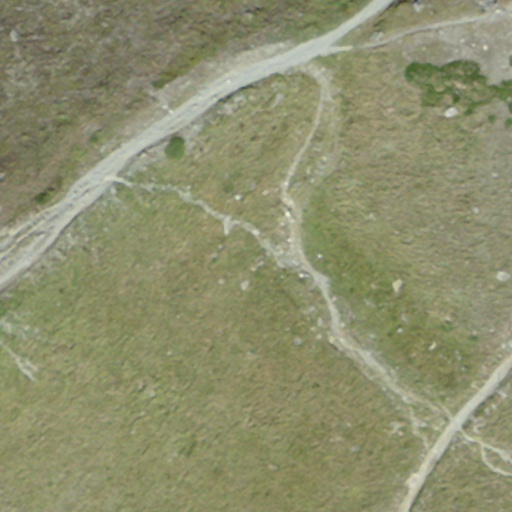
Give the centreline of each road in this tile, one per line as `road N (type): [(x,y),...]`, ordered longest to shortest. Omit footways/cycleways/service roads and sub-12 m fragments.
road 1 (track): [(380,0),(128,148),(0,282)]
road 2 (track): [(398,511),(451,422),(511,356)]
